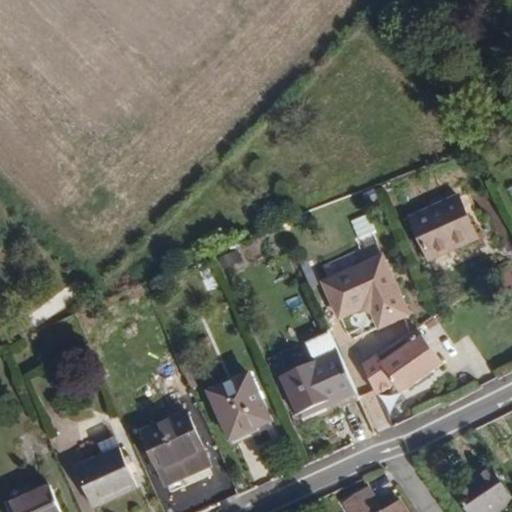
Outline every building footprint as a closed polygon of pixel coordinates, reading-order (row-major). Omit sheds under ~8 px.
[(476,234),(457,195),(410,216),(428,256),(476,234)] [(410,317),(384,259),(323,286),(340,320),(370,307),(380,330),(410,317)] [(390,358),(385,352),(361,370),(377,394),(400,380),(404,388),(440,358),(424,335),(390,358)] [(360,399),(340,357),(332,339),(310,349),(318,367),(283,382),(300,420),(327,406),(330,412),(360,399)] [(270,426),(249,379),(210,397),(231,443),(270,426)] [(207,455),(190,416),(145,437),(169,490),(185,483),(178,468),(207,455)] [(142,488),(125,451),(80,471),(96,507),(142,488)] [(207,455),(178,468),(185,483),(214,469),(207,455)] [(509,511),(511,510),(511,489),(494,463),(482,473),(486,478),(460,494),(472,511),(509,511)] [(370,494),(364,483),(347,491),(352,503),(370,494)] [(64,511),(53,487),(9,507),(11,511),(64,511)] [(381,511),(372,499),(348,511),(381,511)]
